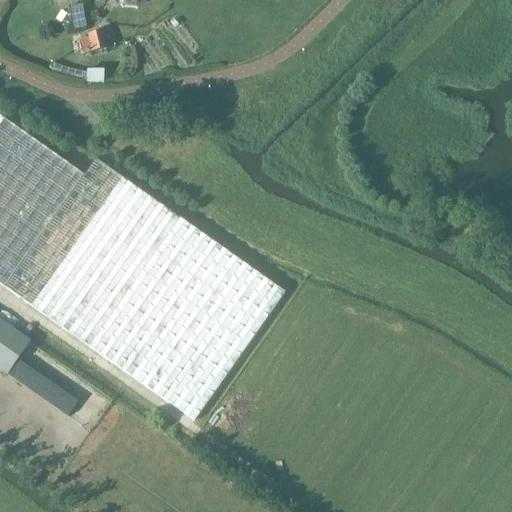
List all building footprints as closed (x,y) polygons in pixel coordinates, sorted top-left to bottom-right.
[(148,0),(116,0),(119,4),(119,7),(137,10),(137,8),(146,3),(148,3),(148,0)] [(0,286),(9,292),(84,184),(0,125),(0,286)] [(99,163),(84,184),(9,292),(114,366),(206,237),(99,163)] [(209,233),(206,237),(114,366),(198,426),(293,293),(209,233)] [(58,367),(0,326),(0,351),(29,371),(31,368),(48,380),(58,367)]
